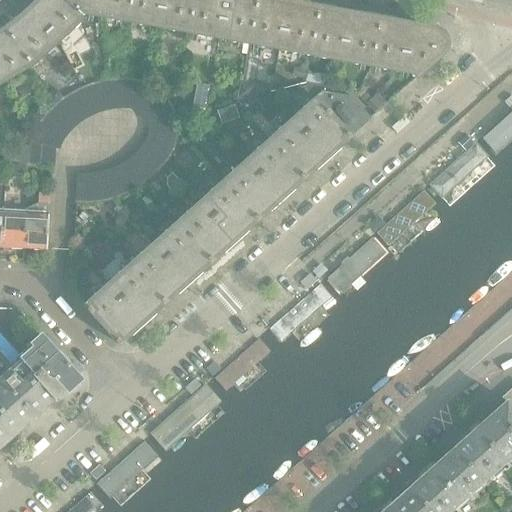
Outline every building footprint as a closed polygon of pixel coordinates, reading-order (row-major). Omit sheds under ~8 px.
[(69,25),(80,13),(64,0),(35,0),(35,1),(21,15),(15,19),(14,18),(5,25),(6,26),(4,28),(31,67),(33,65),(30,60),(38,52),(42,56),(72,28),(69,25)] [(126,17),(129,0),(64,0),(80,13),(85,9),(126,17)] [(187,29),(192,0),(129,0),(126,17),(187,29)] [(248,41),(255,0),(192,0),(187,29),(248,41)] [(310,53),(318,7),(315,6),(315,4),(304,2),(304,4),(281,0),(255,0),(248,41),(310,53)] [(370,65),(379,18),(376,17),(376,15),(365,13),(365,15),(332,9),(332,7),(320,5),(320,7),(318,7),(310,53),(370,65)] [(444,51),(446,46),(446,41),(445,36),(442,32),(438,29),(433,28),(393,20),(393,18),(381,16),(381,18),(379,18),(370,65),(409,72),(415,79),(441,55),(444,51)] [(31,67),(4,28),(2,29),(1,27),(0,28),(0,83),(18,74),(16,69),(24,64),(28,69),(31,67)] [(305,79),(307,70),(294,67),(292,76),(305,79)] [(124,105),(124,79),(119,79),(108,80),(111,106),(124,105)] [(136,107),(144,83),(142,82),(131,80),(124,79),(124,105),(135,107),(136,107)] [(111,106),(108,80),(101,81),(91,84),(99,109),(111,106)] [(166,99),(163,95),(156,89),(149,85),(144,83),(136,107),(145,114),(166,99)] [(311,96),(322,86),(307,83),(303,87),(311,96)] [(99,109),(91,84),(88,85),(76,90),(88,113),(99,109)] [(88,113),(76,90),(65,96),(62,99),(78,119),(88,113)] [(370,118),(351,96),(343,95),(321,92),(314,97),(317,100),(343,129),(349,136),(368,119),(369,120),(370,118)] [(78,119),(62,99),(55,104),(50,109),(69,127),(78,119)] [(176,119),(173,110),(169,102),(166,99),(145,114),(146,115),(150,124),(176,121),(176,119)] [(343,129),(317,100),(270,142),(303,179),(350,137),(349,136),(343,129)] [(511,142),(511,108),(478,140),(494,159),(511,142)] [(69,127),(50,109),(46,113),(44,115),(39,122),(61,137),(69,127)] [(177,136),(177,130),(177,127),(176,121),(150,124),(151,126),(150,136),(174,146),(175,145),(177,136)] [(61,137),(39,122),(38,124),(33,134),(30,144),(40,145),(52,147),(56,148),(60,137),(61,137)] [(170,156),(174,146),(150,136),(150,138),(145,147),(144,148),(165,164),(170,156)] [(465,136),(458,143),(464,150),(472,143),(465,136)] [(303,179),(270,142),(224,182),(258,220),(303,179)] [(489,157),(475,143),(428,185),(448,208),(494,166),(487,159),(489,157)] [(52,147),(40,145),(30,144),(4,154),(3,162),(39,165),(39,166),(51,167),(52,147)] [(165,164),(144,148),(136,157),(153,176),(157,173),(164,165),(165,164)] [(153,176),(136,157),(135,158),(127,164),(126,165),(140,187),(143,184),(153,176)] [(140,187),(126,165),(116,171),(127,194),(132,191),(140,187)] [(127,194),(116,171),(104,175),(111,200),(115,199),(127,194)] [(111,200),(104,175),(93,177),(94,190),(95,203),(102,202),(111,200)] [(95,203),(94,190),(93,177),(81,178),(78,177),(76,178),(76,180),(75,203),(82,204),(95,203)] [(258,220),(224,182),(178,224),(212,261),(258,220)] [(444,210),(423,189),(376,233),(395,254),(414,237),(411,233),(435,212),(438,216),(444,210)] [(46,249),(48,217),(47,216),(49,194),(38,193),(37,204),(25,209),(25,215),(23,248),(33,249),(33,251),(43,251),(43,249),(46,249)] [(23,248),(25,215),(2,214),(1,247),(11,248),(11,249),(20,250),(21,248),(23,248)] [(374,232),(375,231),(384,224),(377,217),(368,225),(374,232)] [(212,261),(178,224),(131,266),(165,303),(212,261)] [(388,254),(371,236),(322,277),(340,298),(343,295),(345,298),(362,282),(360,280),(388,254)] [(165,303),(131,266),(84,307),(116,343),(118,344),(120,343),(165,303)] [(318,266),(312,272),(313,272),(318,278),(324,272),(319,267),(318,266)] [(310,275),(301,283),(306,289),(315,281),(310,275)] [(332,298),(319,283),(265,329),(279,345),(290,335),(300,345),(329,318),(320,308),(332,298)] [(16,343),(0,325),(0,334),(11,347),(16,343)] [(11,347),(0,334),(0,352),(6,360),(15,351),(11,347)] [(77,376),(40,336),(40,335),(29,345),(32,348),(21,357),(23,359),(1,379),(34,416),(53,399),(55,402),(55,401),(76,382),(77,376)] [(270,353),(256,338),(212,378),(226,393),(237,383),(245,392),(266,372),(258,364),(270,353)] [(213,363),(206,369),(212,376),(219,370),(213,363)] [(0,446),(34,416),(1,379),(0,379),(0,446)] [(199,385),(193,380),(188,385),(193,390),(199,385)] [(220,402),(204,384),(149,433),(166,452),(187,433),(194,441),(224,414),(216,405),(220,402)] [(511,389),(503,398),(505,401),(511,408),(511,389)] [(511,447),(507,442),(511,437),(511,408),(505,401),(452,449),(483,483),(511,456),(511,447)] [(155,457),(141,442),(95,483),(118,509),(132,496),(129,491),(145,477),(140,470),(155,457)] [(450,511),(483,483),(452,449),(408,488),(429,511),(450,511)] [(95,480),(105,472),(99,465),(89,473),(95,480)] [(429,511),(408,488),(381,511),(429,511)] [(87,490),(62,511),(98,511),(102,509),(100,506),(101,505),(87,490)]
